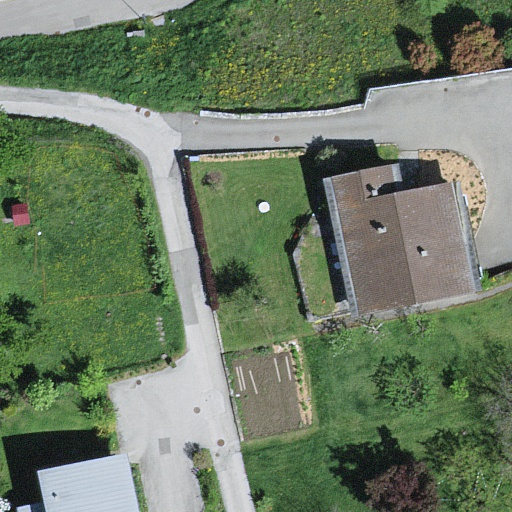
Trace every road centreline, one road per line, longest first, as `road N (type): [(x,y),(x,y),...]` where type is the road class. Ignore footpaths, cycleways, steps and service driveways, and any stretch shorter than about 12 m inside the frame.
road 1 (residential): [(242,511),(155,128)]
road 2 (residential): [(511,98),(409,125),(233,138),(155,128)]
road 3 (residential): [(155,128),(0,100)]
